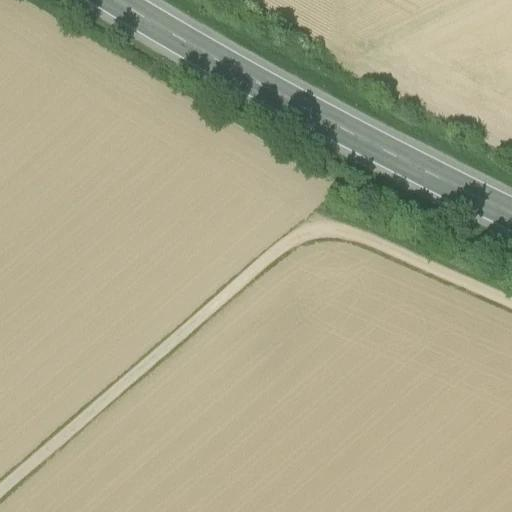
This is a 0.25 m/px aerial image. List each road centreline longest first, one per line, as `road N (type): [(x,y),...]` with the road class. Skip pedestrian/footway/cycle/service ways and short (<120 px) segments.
road 1 (track): [(511,301),(341,225),(310,219),(0,490)]
road 2 (secondary): [(100,0),(278,109),(511,216)]
